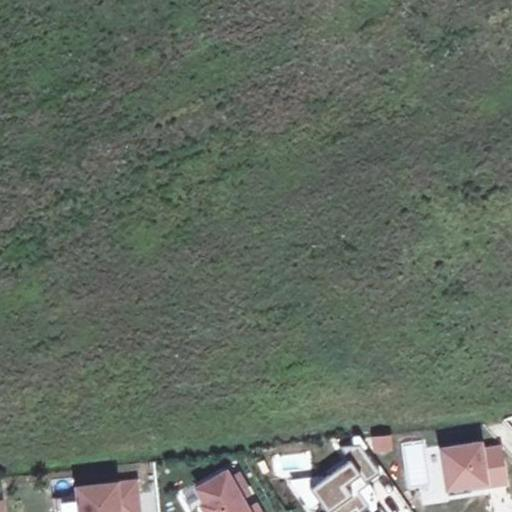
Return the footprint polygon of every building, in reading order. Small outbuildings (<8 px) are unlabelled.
[(324,511),(353,511),(356,511),(360,511),(371,505),(361,489),(368,485),(366,481),(381,471),(361,442),(340,443),(351,460),(342,466),(339,461),(324,471),(323,469),(304,482),(315,500),(317,499),(325,511),(324,511)] [(481,442),(442,448),(449,493),(472,489),(471,482),(486,480),(487,484),(506,481),(501,447),(482,449),(481,442)] [(222,470),(193,486),(201,501),(197,503),(202,511),(256,511),(252,503),(243,508),(236,495),(244,491),(234,472),(226,477),(222,470)] [(135,511),(132,479),(73,485),(73,493),(75,511),(107,511),(108,511),(114,511),(135,511)] [(75,511),(73,493),(52,495),(53,511),(75,511)]
